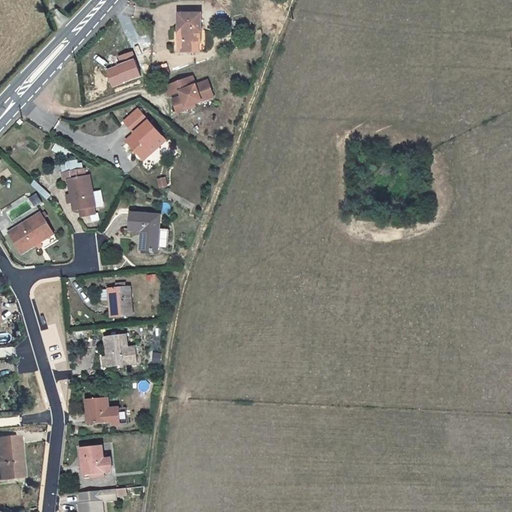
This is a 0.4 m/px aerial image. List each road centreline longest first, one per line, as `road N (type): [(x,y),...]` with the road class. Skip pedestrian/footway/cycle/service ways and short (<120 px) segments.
road 1 (track): [(147,511),(185,275),(290,0)]
road 2 (residential): [(46,511),(58,415),(43,338),(17,282)]
road 3 (primary): [(0,113),(104,0)]
